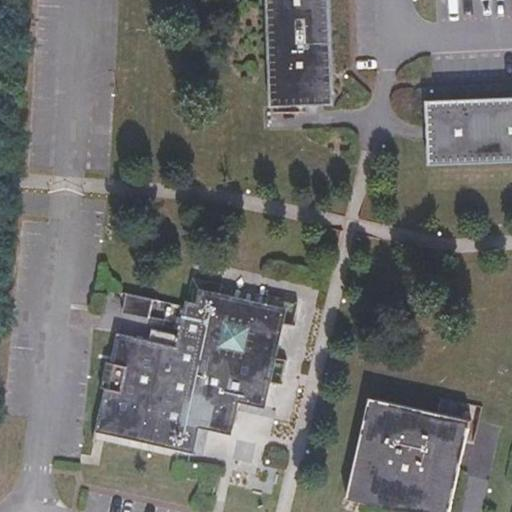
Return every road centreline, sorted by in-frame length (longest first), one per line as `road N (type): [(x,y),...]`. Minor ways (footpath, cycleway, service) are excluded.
road 1 (unclassified): [(72,0),(65,183),(31,511)]
road 2 (unclassified): [(394,0),(396,40),(511,34)]
